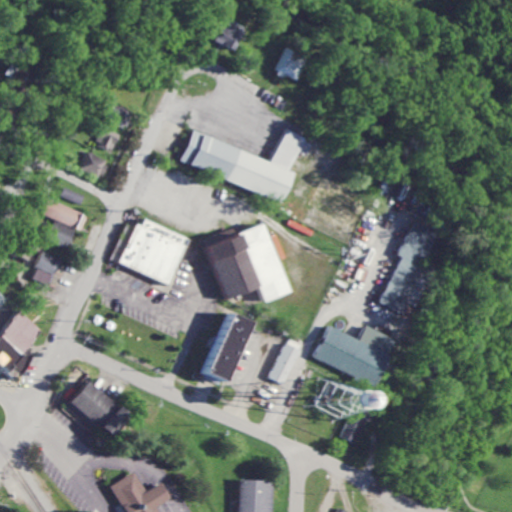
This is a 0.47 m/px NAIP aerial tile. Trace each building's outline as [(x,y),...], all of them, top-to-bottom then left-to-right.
[(235,21),(223,17),(214,41),(235,49),(242,30),(232,26),(235,21)] [(296,80),(305,57),(283,48),(274,72),(296,80)] [(113,150),(119,133),(103,127),(97,144),(113,150)] [(271,162),(192,130),(180,161),(281,201),(293,172),(290,171),(297,152),(307,156),(313,142),(283,130),(271,162)] [(98,177),(106,160),(87,151),(79,168),(98,177)] [(84,195),(64,187),(60,196),(80,204),(84,195)] [(86,214),(45,199),(39,215),(80,230),(86,214)] [(117,263),(168,284),(187,237),(142,218),(139,225),(133,222),(117,263)] [(396,255),(399,256),(378,302),(400,312),(435,232),(411,221),(396,255)] [(68,247),(73,228),(51,222),(45,240),(68,247)] [(223,298),(257,286),(262,301),(287,293),(263,223),(205,244),(223,298)] [(57,259),(41,252),(29,278),(46,285),(57,259)] [(33,329),(20,317),(11,312),(6,318),(4,322),(0,325),(0,365),(7,366),(15,373),(21,367),(27,354),(20,348),(28,338),(33,329)] [(248,321),(227,312),(202,373),(223,381),(248,321)] [(394,340),(365,325),(358,339),(329,325),(314,357),(373,385),(394,340)] [(270,379),(286,384),(298,349),(282,344),(270,379)] [(64,405),(92,429),(113,405),(86,381),(64,405)] [(97,427),(108,436),(125,414),(114,405),(97,427)] [(355,443),(366,417),(351,411),(340,437),(355,443)] [(120,511),(107,484),(143,466),(172,511),(120,511)] [(236,511),(270,511),(271,481),(237,480),(236,511)]
